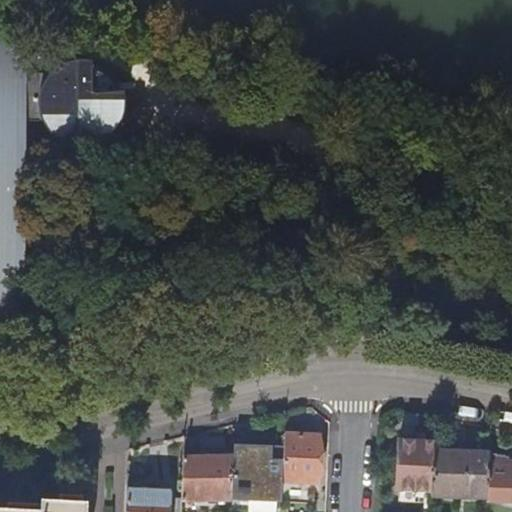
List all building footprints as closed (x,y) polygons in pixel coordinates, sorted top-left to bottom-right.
[(0,201),(24,196),(24,181),(26,123),(43,124),(47,131),(56,140),(68,146),(82,149),(95,147),(107,140),(117,131),(123,119),(125,105),(123,95),(115,94),(92,93),(91,72),(91,63),(82,62),(72,64),(72,60),(35,60),(35,75),(26,75),(26,37),(0,36),(0,201)] [(109,69),(91,63),(91,72),(92,93),(115,94),(123,95),(109,69)] [(24,196),(0,201),(0,384),(22,385),(24,296),(24,268),(24,196)] [(320,435),(285,434),(284,453),(283,481),(317,482),(320,435)] [(398,490),(432,491),(434,451),(435,442),(399,441),(398,490)] [(489,452),(434,451),(432,491),(432,495),(487,497),(489,461),(489,452)] [(245,500),(282,501),(283,481),(284,453),(246,452),(245,500)] [(233,457),(183,457),(182,497),(182,500),(232,499),(233,457)] [(511,461),(489,461),(487,497),(487,499),(511,500),(511,461)] [(181,511),(182,500),(182,497),(171,497),(172,491),(127,489),(126,511),(181,511)] [(0,511),(86,511),(87,500),(40,499),(40,510),(0,508),(0,511)]
